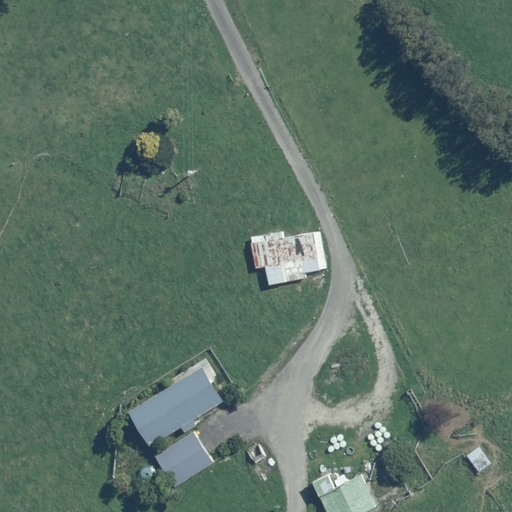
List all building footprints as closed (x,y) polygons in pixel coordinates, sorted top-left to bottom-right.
[(327,268),(321,232),(287,237),(286,231),(252,236),(257,268),(269,266),(271,283),(306,278),(305,272),(327,268)] [(205,365),(202,366),(133,411),(155,445),(185,425),(190,432),(203,423),(200,419),(228,401),(205,365)] [(196,432),(193,434),(159,455),(178,486),(215,462),(196,432)] [(470,455),(481,472),(494,463),(482,446),(470,455)] [(330,511),(365,511),(378,506),(380,505),(365,474),(350,481),(344,469),(316,482),(330,511)]
